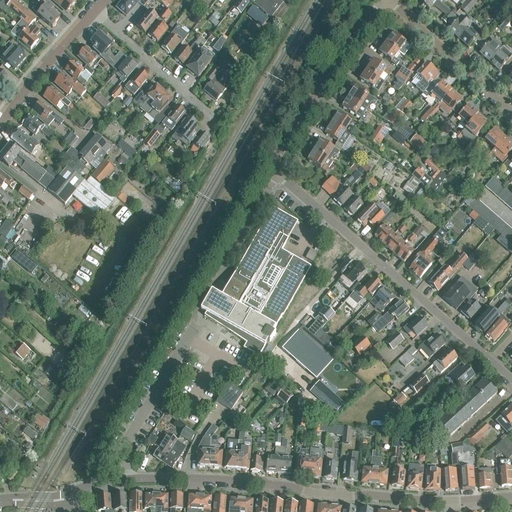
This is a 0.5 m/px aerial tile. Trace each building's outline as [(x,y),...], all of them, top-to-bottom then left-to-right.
[(10,33),(18,39),(31,51),(39,42),(35,39),(39,34),(35,31),(29,26),(34,20),(12,0),(1,0),(0,2),(0,9),(2,11),(5,7),(20,21),(16,25),(13,30),(10,33)] [(39,3),(34,8),(32,11),(52,29),(60,21),(50,12),(54,8),(45,0),(39,0),(38,2),(39,3)] [(52,0),(66,13),(76,2),(74,0),(52,0)] [(123,0),(116,8),(126,17),(138,3),(143,8),(149,0),(123,0)] [(155,0),(166,9),(172,2),(174,0),(173,0),(155,0)] [(241,15),(250,4),(244,0),(239,0),(233,9),(241,15)] [(248,0),(259,8),(276,23),(283,13),(288,8),(278,0),(248,0)] [(435,0),(419,0),(418,3),(428,11),(433,5),(445,15),(441,20),(446,25),(454,16),(450,12),(440,4),(435,0)] [(462,7),(460,10),(466,15),(477,3),(473,0),(468,0),(467,2),(462,7)] [(511,4),(507,0),(505,0),(498,7),(503,13),(511,4)] [(252,7),(246,15),(261,28),(268,19),(252,7)] [(136,27),(145,34),(158,18),(149,11),(136,27)] [(148,36),(152,39),(152,41),(155,43),(156,42),(157,43),(167,31),(162,27),(171,16),(164,11),(158,18),(155,22),(157,24),(148,36)] [(215,12),(211,17),(217,21),(221,17),(215,12)] [(458,39),(467,29),(471,25),(474,22),(469,18),(466,21),(461,17),(457,21),(449,30),(458,39)] [(506,17),(497,27),(502,31),(511,21),(506,17)] [(468,48),(477,38),(481,34),(471,25),(467,29),(458,39),(468,48)] [(170,55),(171,56),(180,44),(174,40),(180,32),(176,29),(161,48),(166,52),(166,53),(168,55),(170,55)] [(94,39),(91,43),(95,46),(93,49),(100,55),(99,56),(117,72),(128,60),(120,53),(115,59),(107,52),(106,51),(111,46),(111,45),(99,34),(97,35),(96,35),(94,37),(94,39)] [(393,34),(385,44),(398,53),(403,57),(410,48),(393,34)] [(183,47),(174,59),(176,60),(176,61),(178,63),(180,63),(184,66),(199,46),(200,45),(203,47),(206,42),(200,37),(195,43),(189,52),(183,47)] [(221,38),(213,48),(218,53),(226,42),(221,38)] [(493,40),(489,44),(480,54),(489,63),(498,53),(502,48),(493,40)] [(11,67),(15,70),(25,58),(9,43),(4,48),(7,51),(1,58),(8,64),(11,67)] [(398,53),(385,44),(378,53),(395,67),(398,63),(393,59),(398,53)] [(86,48),(82,53),(81,53),(79,55),(79,56),(77,58),(87,67),(84,70),(84,71),(91,76),(94,73),(89,69),(93,65),(96,67),(97,66),(102,70),(107,65),(99,58),(94,53),(93,54),(86,48)] [(502,48),(498,53),(489,63),(499,71),(511,57),(502,48)] [(186,69),(188,70),(187,72),(192,76),(194,75),(198,78),(211,61),(200,52),(186,69)] [(414,71),(420,64),(415,60),(409,67),(414,71)] [(119,72),(124,76),(120,81),(124,83),(137,69),(133,65),(133,64),(130,61),(129,62),(128,61),(119,72)] [(373,61),(366,71),(379,79),(383,73),(388,77),(391,73),(373,61)] [(66,71),(82,85),(91,76),(84,71),(83,72),(73,63),(71,65),(70,64),(68,67),(68,68),(66,71)] [(413,80),(418,85),(415,88),(423,94),(425,91),(439,75),(436,73),(426,64),(424,67),(421,64),(413,72),(417,75),(413,80)] [(401,68),(398,73),(407,80),(411,75),(401,68)] [(225,91),(218,84),(224,77),(213,69),(206,78),(211,83),(205,91),(217,102),(223,95),(222,95),(225,91)] [(235,88),(243,77),(234,70),(226,81),(235,88)] [(140,71),(131,82),(125,88),(130,93),(134,96),(149,79),(145,76),(145,74),(142,72),(141,72),(140,71)] [(384,83),(379,79),(366,71),(360,81),(378,93),(384,83)] [(392,88),(398,92),(407,80),(398,73),(394,78),(396,80),(396,83),(392,88)] [(72,90),(79,96),(83,92),(63,75),(59,79),(57,79),(55,82),(55,84),(54,85),(68,96),(72,90)] [(438,106),(451,92),(441,83),(430,95),(430,96),(435,101),(434,102),(437,105),(438,106)] [(142,93),(133,103),(146,114),(154,105),(164,93),(163,92),(163,91),(161,88),(159,89),(156,86),(146,97),(142,93)] [(115,99),(122,91),(117,87),(111,95),(115,99)] [(348,98),(367,110),(371,104),(374,106),(377,102),(355,88),(348,98)] [(61,103),(68,109),(71,105),(51,89),(48,93),(46,93),(44,96),(45,97),(44,98),(56,109),(61,103)] [(432,110),(434,111),(436,112),(440,108),(447,115),(444,118),(448,122),(453,116),(450,114),(461,101),(451,92),(438,106),(437,105),(432,110)] [(154,105),(146,114),(153,121),(154,121),(158,125),(170,111),(167,108),(173,101),(169,98),(170,96),(167,94),(165,94),(164,93),(154,105)] [(381,100),(388,104),(391,99),(384,95),(381,100)] [(123,104),(126,107),(132,101),(129,97),(123,104)] [(367,110),(348,98),(342,108),(364,122),(366,118),(363,116),(367,110)] [(398,110),(404,115),(412,105),(406,100),(398,110)] [(41,103),(37,107),(35,107),(34,109),(34,111),(33,113),(37,116),(34,118),(47,128),(53,120),(59,125),(62,122),(41,103)] [(177,106),(159,127),(163,131),(166,128),(170,131),(175,125),(185,113),(186,111),(183,109),(181,109),(178,106),(177,106)] [(468,126),(478,115),(467,106),(458,117),(468,126)] [(436,112),(434,111),(432,110),(430,108),(420,119),(424,123),(430,116),(431,117),(436,112)] [(396,110),(386,123),(393,128),(399,121),(403,117),(404,116),(396,110)] [(356,126),(338,114),(331,124),(350,136),(356,126)] [(488,124),(478,115),(468,126),(465,130),(463,128),(459,133),(462,136),(461,137),(470,144),(488,124)] [(30,117),(26,121),(24,121),(23,123),(23,125),(22,126),(35,136),(40,131),(50,140),(53,136),(49,132),(30,117)] [(182,138),(190,144),(196,136),(200,131),(195,128),(198,124),(196,123),(197,122),(195,121),(193,121),(188,117),(172,139),(178,143),(182,138)] [(350,136),(331,124),(325,134),(337,142),(336,144),(342,148),(350,136)] [(407,140),(413,134),(403,125),(398,132),(407,140)] [(378,127),(374,133),(383,139),(387,133),(378,127)] [(495,150),(504,139),(494,130),(485,141),(495,150)] [(11,140),(31,156),(38,147),(18,131),(15,135),(13,135),(11,137),(12,139),(11,140)] [(153,131),(143,144),(149,149),(160,136),(159,136),(153,131)] [(190,150),(198,156),(202,150),(211,139),(203,133),(190,150)] [(378,147),(383,139),(374,133),(369,141),(378,147)] [(66,144),(71,149),(78,141),(73,136),(66,144)] [(109,148),(95,136),(93,138),(90,141),(104,153),(109,148)] [(414,137),(409,142),(419,152),(424,147),(420,143),(420,142),(414,137)] [(511,150),(511,145),(504,139),(495,150),(491,153),(489,152),(485,156),(489,159),(492,155),(502,164),(506,160),(505,158),(511,150)] [(88,166),(90,165),(96,170),(105,161),(108,157),(104,153),(90,141),(77,156),(88,166)] [(321,141),(314,151),(329,161),(334,155),(337,157),(339,153),(341,150),(336,146),(333,150),(321,141)] [(19,169),(38,184),(46,175),(9,145),(0,156),(0,160),(9,168),(15,160),(22,166),(19,169)] [(434,148),(427,155),(434,161),(441,154),(434,148)] [(329,161),(314,151),(308,161),(326,173),(332,163),(329,161)] [(462,160),(468,153),(465,151),(459,158),(462,160)] [(126,168),(133,160),(124,153),(119,159),(117,160),(117,163),(119,164),(122,164),(126,168)] [(511,156),(502,168),(511,176),(511,156)] [(47,190),(64,205),(71,197),(84,181),(78,176),(85,168),(73,158),(66,166),(55,180),(47,190)] [(91,176),(101,184),(114,168),(105,161),(96,170),(91,176)] [(440,173),(427,161),(424,165),(433,173),(433,175),(430,178),(433,181),(440,173)] [(363,164),(359,168),(360,169),(365,174),(366,175),(370,170),(363,164)] [(357,171),(353,167),(348,172),(352,176),(357,171)] [(46,173),(55,180),(59,176),(49,168),(46,173)] [(362,179),(366,175),(365,174),(360,169),(356,173),(362,179)] [(418,169),(411,176),(425,188),(431,182),(418,169)] [(0,188),(1,189),(5,185),(13,191),(16,187),(0,173),(0,188)] [(38,184),(47,190),(55,180),(46,173),(46,175),(38,184)] [(434,193),(447,178),(441,174),(428,189),(434,193)] [(85,208),(99,219),(116,197),(101,184),(91,176),(86,182),(84,181),(71,197),(85,208)] [(339,193),(333,199),(342,207),(352,196),(348,193),(359,181),(354,177),(343,189),(342,188),(338,192),(339,193)] [(322,188),(327,193),(337,183),(331,178),(322,188)] [(493,178),(485,188),(489,192),(497,182),(493,178)] [(373,189),(377,184),(371,179),(367,183),(373,189)] [(409,185),(414,190),(418,185),(413,180),(409,185)] [(175,182),(169,189),(176,195),(182,188),(175,182)] [(497,182),(489,192),(493,195),(502,186),(497,182)] [(337,183),(327,193),(332,198),(338,192),(342,188),(337,183)] [(502,186),(493,195),(497,199),(506,189),(502,186)] [(19,193),(29,201),(33,196),(23,188),(19,193)] [(506,189),(497,199),(502,202),(510,193),(506,189)] [(0,203),(1,204),(2,203),(5,206),(8,203),(8,202),(10,199),(0,190),(0,203)] [(359,191),(343,209),(352,217),(362,206),(357,201),(363,194),(359,191)] [(511,194),(510,193),(502,202),(506,206),(511,199),(511,194)] [(472,201),(468,207),(472,211),(479,202),(475,199),(472,201)] [(479,202),(472,211),(476,214),(483,206),(479,202)] [(363,227),(367,223),(373,228),(379,222),(384,217),(378,211),(377,212),(369,205),(355,220),(363,227)] [(488,210),(483,206),(476,214),(481,218),(488,210)] [(160,214),(165,218),(169,211),(165,207),(160,214)] [(209,320),(208,322),(205,327),(219,335),(218,337),(257,359),(281,316),(282,316),(310,267),(281,251),(297,222),(272,209),(263,225),(253,243),(231,282),(228,280),(224,288),(215,295),(213,294),(210,293),(200,311),(202,312),(207,315),(205,318),(209,320)] [(488,210),(481,218),(485,222),(492,214),(488,210)] [(492,214),(485,222),(489,226),(496,218),(492,214)] [(384,217),(380,222),(384,226),(389,222),(384,217)] [(496,218),(489,226),(494,230),(501,222),(496,218)] [(501,222),(494,230),(498,233),(505,225),(501,222)] [(505,225),(498,233),(502,237),(509,229),(505,225)] [(374,237),(384,246),(393,235),(384,226),(374,237)] [(401,226),(397,231),(402,235),(406,230),(401,226)] [(418,228),(411,235),(415,239),(416,239),(422,232),(418,228)] [(0,235),(5,238),(9,232),(3,229),(0,233),(0,235)] [(511,235),(511,231),(509,229),(502,237),(507,241),(511,235)] [(416,261),(409,270),(413,273),(412,274),(415,276),(416,276),(419,279),(431,265),(425,260),(438,245),(436,244),(445,234),(441,230),(414,260),(416,261)] [(393,235),(384,246),(393,254),(403,244),(393,235)] [(407,239),(412,244),(416,239),(411,235),(407,239)] [(403,244),(393,254),(403,263),(413,252),(403,244)] [(305,259),(312,263),(318,254),(317,254),(310,250),(305,259)] [(17,252),(11,259),(31,275),(36,268),(17,252)] [(463,267),(469,272),(478,260),(472,255),(463,267)] [(434,288),(438,292),(448,281),(449,282),(454,276),(454,275),(467,260),(462,256),(459,256),(448,269),(447,271),(443,267),(439,272),(429,284),(430,284),(430,286),(432,288),(434,288)] [(348,299),(349,298),(353,294),(348,289),(365,270),(356,263),(355,264),(354,263),(343,276),(341,275),(335,282),(337,284),(343,277),(349,281),(340,291),(348,299)] [(443,299),(456,311),(462,303),(465,306),(477,292),(461,278),(443,299)] [(356,304),(363,296),(370,303),(373,299),(371,297),(381,287),(372,279),(362,290),(359,287),(353,294),(349,298),(356,304)] [(491,290),(485,285),(477,294),(483,299),(491,290)] [(370,303),(375,308),(380,312),(389,303),(389,304),(395,298),(384,288),(374,299),(373,299),(370,303)] [(469,319),(470,320),(480,309),(475,305),(479,301),(476,298),(477,297),(476,296),(461,312),(465,316),(465,317),(467,319),(469,319)] [(400,302),(373,327),(379,334),(395,319),(397,321),(408,311),(400,302)] [(485,313),(474,325),(478,328),(477,329),(479,331),(481,333),(483,334),(493,323),(494,323),(508,306),(504,303),(497,311),(495,310),(490,307),(490,306),(484,313),(485,313)] [(318,316),(314,321),(315,322),(322,328),(326,324),(333,316),(325,308),(318,316)] [(371,327),(381,317),(378,313),(367,323),(371,327)] [(501,316),(494,323),(495,324),(485,335),(493,342),(503,331),(504,332),(511,324),(501,316)] [(426,328),(418,319),(408,328),(407,326),(403,330),(408,335),(412,332),(416,337),(426,328)] [(94,325),(88,332),(94,337),(101,330),(94,325)] [(301,326),(281,348),(315,379),(335,357),(330,352),(326,348),(314,337),(301,326)] [(319,331),(314,337),(326,348),(332,342),(319,331)] [(403,341),(396,334),(386,343),(393,350),(403,341)] [(419,348),(429,359),(444,344),(436,335),(426,344),(424,343),(419,348)] [(351,347),(359,356),(370,346),(361,337),(351,347)] [(72,343),(80,350),(83,346),(76,339),(72,343)] [(18,359),(22,361),(29,351),(22,346),(15,356),(18,359)] [(335,347),(333,349),(330,352),(335,357),(335,356),(339,353),(340,351),(335,347)] [(414,360),(411,357),(416,352),(412,347),(407,352),(398,360),(405,368),(414,360)] [(75,348),(70,354),(79,361),(83,355),(75,348)] [(457,359),(449,350),(433,365),(440,374),(457,359)] [(451,384),(453,382),(461,390),(474,378),(470,373),(471,372),(463,362),(459,366),(459,368),(458,367),(443,381),(446,384),(451,384)] [(422,377),(410,387),(416,394),(427,383),(422,377)] [(281,388),(272,380),(265,388),(274,396),(281,388)] [(436,423),(450,437),(497,394),(483,380),(436,423)] [(227,385),(215,403),(230,413),(242,395),(227,385)] [(282,390),(276,397),(285,404),(291,397),(282,390)] [(406,399),(401,394),(393,401),(397,406),(406,399)] [(511,406),(495,422),(507,435),(511,429),(511,406)] [(298,413),(297,428),(304,428),(305,414),(298,413)] [(42,418),(37,426),(43,430),(48,421),(42,417),(42,418)] [(226,419),(222,424),(230,430),(234,425),(226,419)] [(488,429),(484,424),(474,433),(478,438),(488,429)] [(208,467),(211,438),(215,432),(217,429),(212,426),(205,435),(198,450),(196,466),(198,466),(199,468),(202,468),(203,467),(205,467),(208,467)] [(155,427),(147,441),(153,445),(162,432),(155,427)] [(33,440),(37,435),(28,428),(24,433),(33,440)] [(343,429),(342,437),(341,444),(349,445),(350,429),(343,428),(343,429)] [(185,429),(180,436),(189,442),(194,435),(185,429)] [(220,468),(222,452),(214,451),(215,440),(216,437),(217,434),(215,432),(211,438),(208,467),(213,467),(214,469),(217,469),(219,468),(220,468)] [(162,463),(173,447),(177,441),(166,433),(159,443),(161,445),(153,457),(162,463)] [(411,445),(420,446),(421,437),(412,436),(411,445)] [(494,448),(508,461),(511,456),(511,444),(505,438),(494,448)] [(291,459),(284,458),(285,449),(286,449),(287,441),(281,440),(280,448),(279,458),(278,473),(290,474),(291,459)] [(224,469),(236,469),(238,442),(227,441),(227,453),(226,453),(224,469)] [(243,443),(238,442),(236,469),(248,470),(250,448),(243,447),(243,443)] [(28,443),(24,447),(29,452),(33,447),(28,443)] [(173,447),(162,463),(171,469),(182,454),(173,447)] [(21,448),(16,453),(24,460),(29,455),(21,448)] [(278,473),(279,458),(280,448),(275,448),(274,457),(267,456),(266,472),(278,473)] [(308,476),(310,451),(306,450),(305,452),(300,451),(300,450),(297,449),(296,457),(298,457),(296,474),(308,476)] [(322,452),(310,451),(308,476),(320,477),(322,452)] [(257,453),(256,458),(252,458),(251,472),(261,473),(263,454),(260,454),(260,453),(257,453)] [(352,453),(351,461),(351,466),(344,465),(342,481),(354,482),(356,467),(357,454),(352,453)] [(336,464),(337,460),(333,459),(334,455),(326,455),(324,478),(335,480),(337,464),(336,464)] [(373,484),(376,458),(372,458),(371,464),(370,464),(370,470),(363,469),(361,483),(373,484)] [(380,459),(376,458),(373,484),(386,485),(387,471),(380,471),(380,464),(380,459)] [(397,459),(395,459),(394,464),(394,471),(392,471),(391,486),(402,487),(404,472),(399,472),(400,464),(400,459),(397,459)] [(499,462),(500,469),(496,469),(496,475),(500,475),(501,488),(510,487),(510,485),(511,484),(511,467),(511,464),(511,463),(508,461),(499,462)] [(410,474),(409,474),(407,488),(419,489),(420,481),(422,481),(422,475),(421,475),(421,474),(422,474),(423,467),(409,466),(408,472),(410,472),(410,474)] [(425,490),(438,491),(439,482),(440,482),(440,476),(439,476),(439,470),(427,469),(425,490)] [(490,470),(486,470),(477,471),(478,476),(479,489),(488,488),(488,487),(491,486),(490,470)] [(461,477),(462,491),(471,490),(471,488),(474,488),(473,471),(468,471),(468,476),(461,477)] [(454,489),(457,489),(456,472),(451,472),(452,478),(444,478),(445,492),(454,491),(454,489)] [(113,496),(114,511),(121,511),(125,511),(125,495),(113,496)] [(140,511),(141,495),(129,495),(128,511),(140,511)] [(155,511),(155,510),(156,495),(144,495),(144,509),(150,509),(150,511),(155,511)] [(156,495),(155,510),(155,511),(160,511),(161,510),(167,510),(167,495),(156,495)] [(174,511),(175,510),(182,510),(182,496),(170,495),(169,511),(174,511)] [(96,497),(97,511),(101,511),(104,511),(109,511),(108,496),(96,497)] [(187,510),(193,510),(192,511),(197,511),(198,511),(199,496),(188,496),(187,510)] [(199,496),(198,511),(197,511),(209,511),(210,497),(199,496)] [(224,511),(226,499),(214,498),(212,511),(224,511)] [(239,511),(241,500),(230,499),(228,511),(239,511)] [(241,500),(239,511),(250,511),(252,501),(241,500)] [(254,511),(266,511),(267,502),(255,501),(254,511)] [(268,511),(281,511),(282,503),(270,502),(268,511)] [(296,511),(297,504),(285,503),(284,511),(296,511)]
